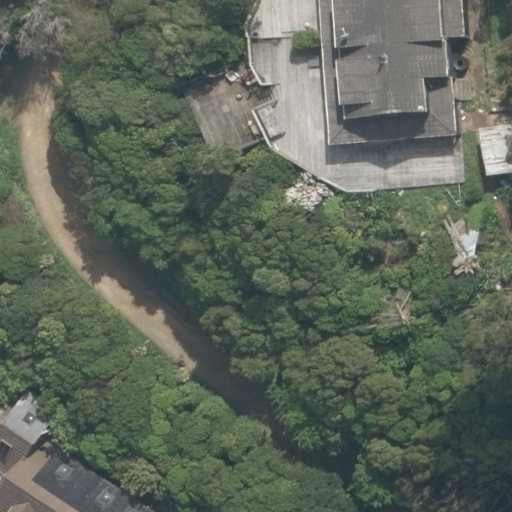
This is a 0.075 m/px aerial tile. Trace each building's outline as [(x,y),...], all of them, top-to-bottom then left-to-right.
[(325,0),(337,146),(464,136),(456,39),(471,37),(468,0),(325,0)] [(507,3),(485,4),(486,34),(508,33),(507,3)] [(235,64),(181,91),(215,160),(269,134),(235,64)] [(489,110),(510,107),(508,87),(487,89),(489,110)] [(0,489),(0,511),(193,511),(172,499),(164,511),(59,442),(77,414),(33,385),(0,435),(0,463),(12,471),(0,489)]
